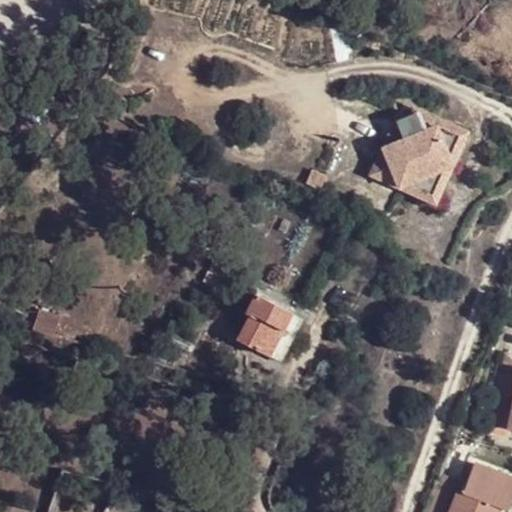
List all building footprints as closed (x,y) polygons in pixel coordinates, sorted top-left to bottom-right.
[(438,162),(451,127),(397,105),(400,111),(381,118),(384,125),(372,130),(358,172),(387,183),(438,162)] [(372,130),(384,125),(381,118),(379,111),(372,130)] [(425,198),(438,162),(387,183),(425,198)] [(222,278),(227,264),(233,250),(218,244),(206,270),(222,278)] [(291,305),(253,290),(244,308),(249,312),(239,335),(273,349),(291,305)] [(302,312),(291,305),(273,349),(284,357),(302,312)] [(511,356),(496,437),(511,439),(511,356)] [(504,511),(507,507),(511,509),(511,477),(481,465),(471,491),(465,489),(454,511),(504,511)]
